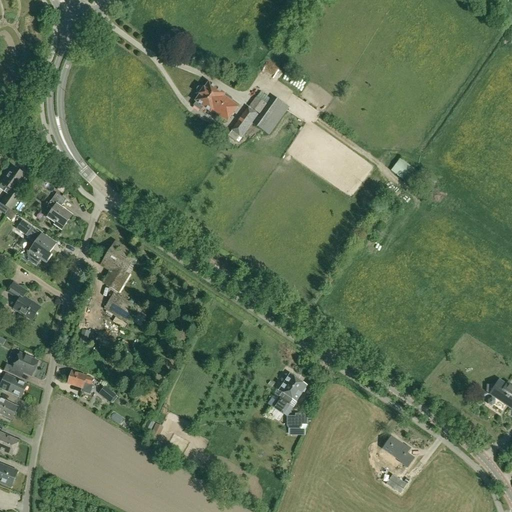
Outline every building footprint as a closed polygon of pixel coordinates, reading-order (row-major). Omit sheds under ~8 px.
[(225,94),(209,83),(195,101),(196,102),(194,106),(200,111),(203,107),(211,113),(213,111),(227,122),(238,107),(223,96),(225,94)] [(228,136),(236,142),(238,144),(251,127),(255,130),(257,127),(269,136),(288,108),(273,97),(270,101),(261,93),(257,98),(256,97),(249,107),(260,115),(259,116),(248,108),(231,131),(232,131),(228,136)] [(1,204),(11,211),(21,196),(15,192),(25,176),(13,168),(8,175),(7,174),(1,183),(7,188),(4,192),(8,195),(1,204)] [(408,205),(413,198),(403,191),(398,197),(408,205)] [(66,200),(56,194),(47,206),(53,210),(47,218),(55,224),(54,226),(62,231),(72,216),(60,208),(66,200)] [(28,250),(27,252),(28,261),(36,267),(40,260),(46,264),(52,256),(50,254),(53,249),(56,245),(48,239),(44,239),(45,237),(34,229),(27,239),(35,244),(29,252),(28,250)] [(117,290),(126,275),(122,272),(132,256),(116,246),(106,263),(115,269),(107,283),(117,290)] [(14,284),(8,293),(20,300),(14,310),(32,322),(41,308),(24,297),(27,292),(14,284)] [(134,322),(140,311),(114,295),(107,307),(134,322)] [(38,363),(20,355),(13,369),(7,365),(4,372),(16,378),(19,372),(31,377),(38,363)] [(72,372),(68,385),(83,389),(82,392),(89,395),(92,386),(91,386),(93,380),(86,378),(87,376),(72,372)] [(5,375),(3,381),(0,387),(8,391),(7,393),(21,399),(27,386),(5,375)] [(290,375),(289,377),(287,375),(284,376),(281,380),(282,382),(284,384),(279,391),(282,393),(272,408),(283,415),(293,400),(296,402),(307,387),(290,375)] [(511,408),(511,385),(508,383),(506,385),(499,380),(489,395),(493,397),(488,399),(488,404),(492,407),(496,405),(496,399),(511,410),(511,408)] [(99,394),(110,403),(116,395),(105,386),(99,394)] [(0,415),(12,421),(18,408),(0,399),(0,415)] [(287,416),(287,426),(288,429),(297,430),(297,435),(304,435),(305,436),(305,433),(305,430),(307,425),(307,414),(295,414),(295,417),(287,416)] [(150,432),(154,424),(153,424),(154,421),(145,416),(143,421),(147,423),(144,429),(150,432)] [(0,434),(0,451),(12,457),(13,455),(15,455),(17,449),(16,448),(18,442),(0,434)] [(392,437),(383,450),(401,462),(400,463),(407,468),(414,459),(407,454),(410,450),(392,437)] [(0,484),(11,489),(18,472),(1,465),(0,466),(0,484)]
